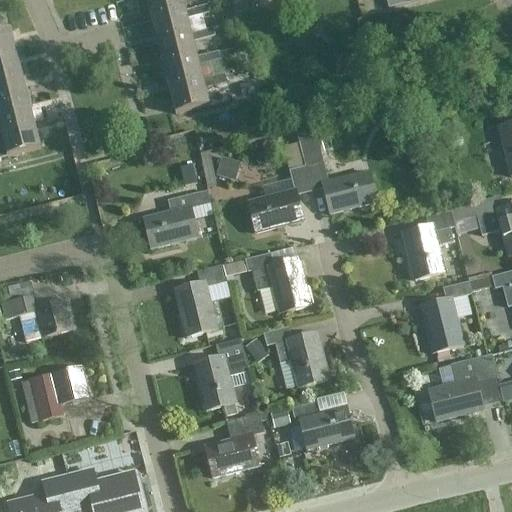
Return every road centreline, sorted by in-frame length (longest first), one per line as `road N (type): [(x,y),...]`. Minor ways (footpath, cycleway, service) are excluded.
road 1 (residential): [(170,511),(105,261),(95,248),(78,245),(0,266)]
road 2 (residential): [(403,495),(375,387),(352,351),(324,249)]
